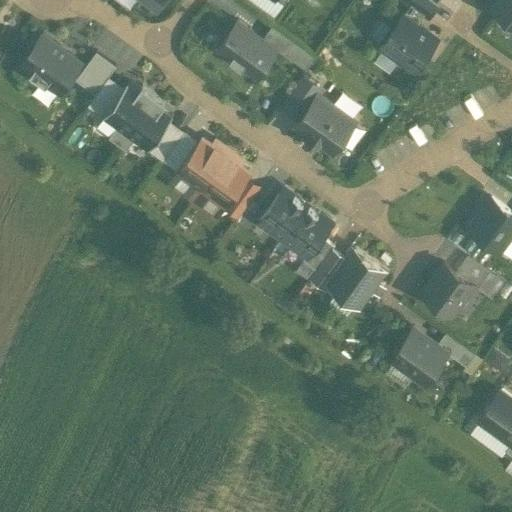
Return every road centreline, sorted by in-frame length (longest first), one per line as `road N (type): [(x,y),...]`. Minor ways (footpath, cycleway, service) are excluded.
road 1 (residential): [(341,198),(159,51)]
road 2 (residential): [(511,111),(388,192),(341,198)]
road 3 (residential): [(341,198),(417,256),(392,291)]
